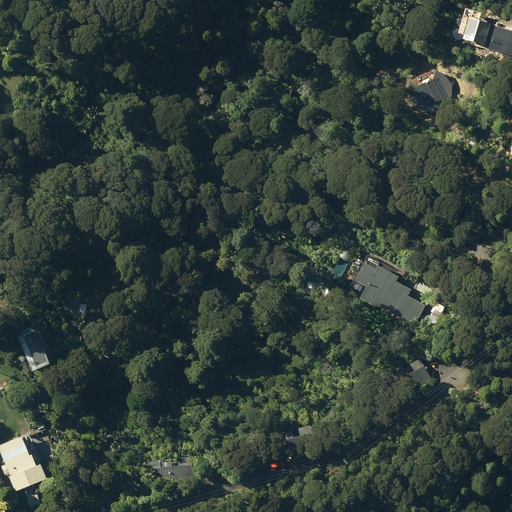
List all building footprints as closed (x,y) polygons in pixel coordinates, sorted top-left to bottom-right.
[(400,275),(380,264),(378,267),(369,262),(360,280),(368,285),(362,296),(377,305),(378,303),(416,325),(427,304),(409,294),(413,288),(398,280),(400,275)] [(21,335),(35,368),(51,361),(37,328),(21,335)] [(384,379),(393,397),(433,377),(423,358),(413,363),(417,371),(403,377),(401,374),(393,378),(392,376),(384,379)] [(274,435),(279,456),(297,451),(298,455),(307,453),(305,449),(318,445),(313,424),(301,427),(302,435),(296,436),(294,432),(284,435),(283,433),(274,435)] [(10,473),(17,490),(49,478),(43,463),(38,465),(34,453),(31,454),(24,436),(0,444),(0,445),(7,463),(3,465),(7,474),(10,473)] [(153,461),(155,482),(196,478),(193,455),(180,457),(181,464),(174,465),(173,460),(162,461),(162,460),(153,461)] [(88,511),(117,511),(112,500),(88,511)]
